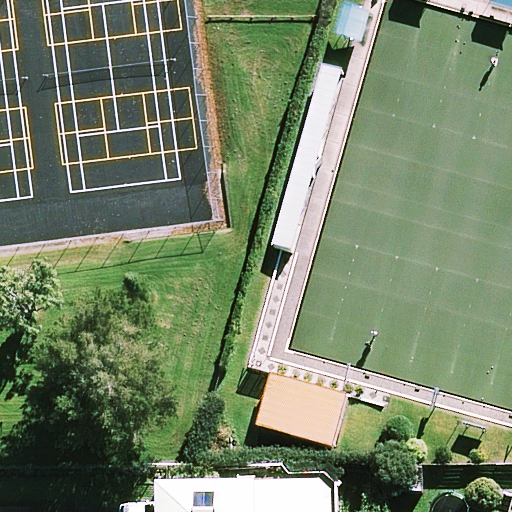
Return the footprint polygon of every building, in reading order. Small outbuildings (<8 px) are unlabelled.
[(446,0),(406,0),(405,5),(441,16),(446,0)] [(511,0),(496,0),(494,22),(511,24),(511,0)] [(346,75),(324,68),(272,252),(295,258),(346,75)] [(349,403),(274,382),(260,432),(335,453),(349,403)] [(338,511),(339,496),(162,492),(161,511),(338,511)]
